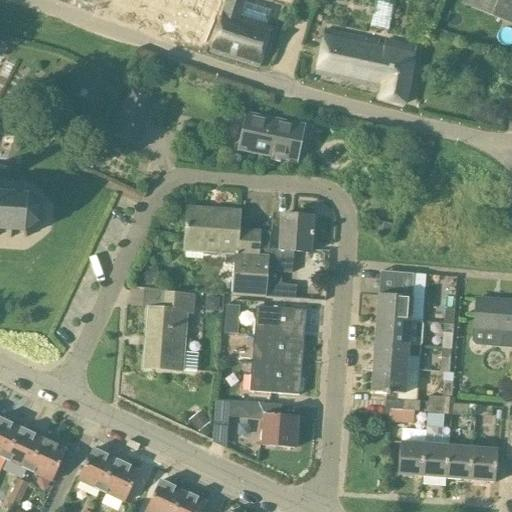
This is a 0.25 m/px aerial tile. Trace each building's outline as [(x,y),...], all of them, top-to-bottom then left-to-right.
[(210,0),(153,0),(148,14),(205,36),(216,6),(209,3),(210,0)] [(225,0),(211,53),(261,66),(275,10),(247,3),(248,0),(225,0)] [(374,0),(374,7),(373,7),(370,6),(368,14),(371,15),(372,15),(370,26),(369,27),(389,31),(394,0),(374,0)] [(511,24),(511,0),(462,0),(461,4),(511,24)] [(384,46),(378,44),(378,40),(325,29),(315,74),(382,89),(380,98),(405,104),(417,46),(385,40),(384,46)] [(134,145),(151,93),(129,86),(112,137),(134,145)] [(297,163),(304,126),(246,113),(238,151),(297,163)] [(0,232),(23,235),(37,224),(39,208),(28,196),(0,193),(0,232)] [(231,295),(265,297),(268,256),(269,250),(269,242),(260,241),(261,231),(238,230),(239,212),(187,209),(184,252),(226,255),(225,264),(234,264),(231,295)] [(269,256),(265,297),(295,300),(296,286),(281,284),(282,273),(292,273),(293,252),(310,253),(313,218),(282,216),(279,250),(269,250),(268,256),(269,256)] [(393,225),(376,222),(374,232),(391,235),(393,225)] [(159,280),(155,267),(143,271),(148,284),(159,280)] [(378,295),(377,320),(410,322),(414,275),(395,273),(393,296),(378,295)] [(193,315),(195,295),(164,293),(162,310),(147,309),(143,368),(197,372),(198,354),(183,353),(186,315),(193,315)] [(511,302),(476,299),(473,330),(474,330),(473,341),(476,345),(491,346),(495,343),(511,344),(511,302)] [(253,336),(303,340),(305,311),(256,308),(253,336)] [(453,326),(454,310),(445,310),(443,325),(453,326)] [(377,320),(375,344),(418,347),(420,323),(410,322),(377,320)] [(226,321),(225,334),(237,335),(238,322),(226,321)] [(442,334),(441,349),(450,349),(452,335),(442,334)] [(301,368),(303,340),(253,336),(251,364),(301,368)] [(375,344),(373,368),(406,370),(407,358),(417,358),(418,347),(375,344)] [(449,374),(451,350),(450,349),(441,349),(439,373),(444,373),(449,374)] [(299,396),(301,368),(251,364),(249,392),(299,396)] [(419,371),(406,370),(373,368),(371,392),(386,393),(385,401),(397,402),(398,400),(403,401),(417,402),(419,371)] [(453,374),(449,374),(444,373),(442,398),(451,399),(453,374)] [(429,402),(428,402),(427,415),(452,417),(453,413),(454,404),(454,399),(451,399),(442,398),(429,397),(429,402)] [(228,428),(230,402),(215,401),(213,427),(228,428)] [(420,402),(417,402),(403,401),(402,411),(389,409),(389,421),(413,423),(414,411),(419,412),(420,402)] [(295,449),(297,419),(281,417),(281,406),(250,404),(250,416),(261,417),(259,446),(295,449)] [(454,404),(453,413),(468,414),(468,405),(454,404)] [(492,407),(475,406),(474,415),(491,416),(492,407)] [(208,423),(202,415),(191,423),(198,432),(208,423)] [(0,457),(5,460),(20,430),(6,423),(7,420),(2,418),(1,421),(0,420),(0,457)] [(28,471),(43,440),(28,433),(29,431),(24,429),(23,431),(20,430),(5,460),(28,471)] [(446,479),(448,447),(449,436),(425,434),(425,446),(422,478),(446,479)] [(43,440),(28,471),(52,482),(66,451),(43,440)] [(422,478),(425,446),(400,444),(398,476),(422,478)] [(470,481),(472,449),(448,447),(446,479),(470,481)] [(472,449),(470,481),(494,483),(497,451),(472,449)] [(101,492),(115,461),(92,450),(78,481),(101,492)] [(115,461),(101,492),(124,503),(139,472),(115,461)] [(23,482),(18,480),(5,507),(11,509),(11,508),(23,482)] [(28,484),(23,482),(11,508),(16,510),(28,484)] [(173,511),(183,493),(160,482),(145,511),(173,511)] [(183,493),(173,511),(202,511),(206,504),(183,493)]
